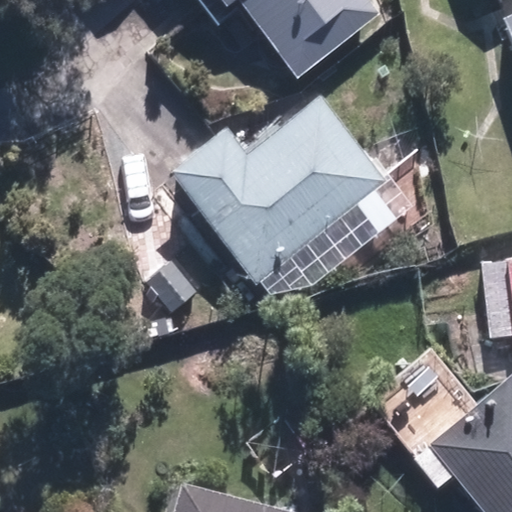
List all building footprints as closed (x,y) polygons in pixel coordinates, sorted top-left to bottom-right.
[(247,0),(302,74),(385,12),(376,0),(228,0),(232,5),(238,0),(247,0)] [(260,281),(389,178),(323,96),(257,149),(235,121),(172,172),(260,281)] [(511,254),(503,255),(511,332),(511,254)] [(511,511),(511,374),(431,438),(489,511),(511,511)] [(304,511),(180,478),(170,511),(304,511)]
